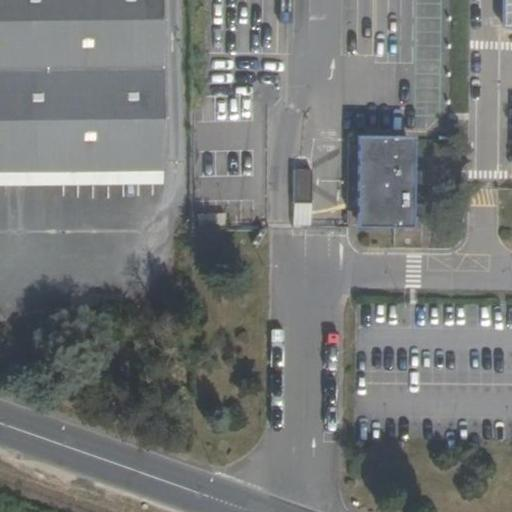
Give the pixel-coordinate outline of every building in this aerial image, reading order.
[(0,0),(0,172),(119,172),(156,171),(163,171),(161,0),(0,0)] [(511,0),(502,0),(502,27),(511,27),(511,0)] [(410,137),(358,136),(357,224),(409,225),(410,137)] [(309,164),(292,164),(291,198),(308,197),(309,164)] [(156,171),(119,172),(119,196),(156,195),(156,171)]
